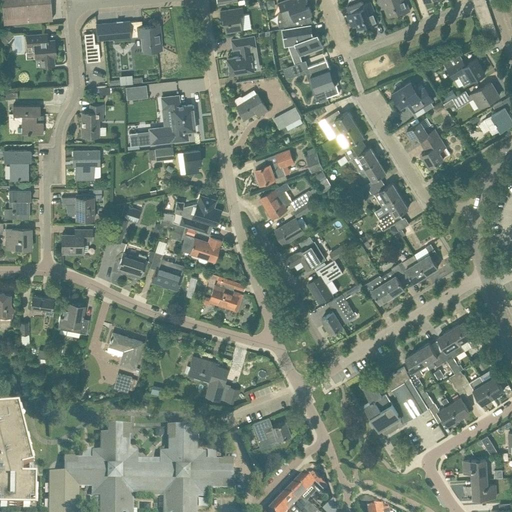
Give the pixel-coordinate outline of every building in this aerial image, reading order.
[(2,0),(4,23),(53,19),(50,0),(2,0)] [(271,0),(267,1),(269,8),(276,7),(274,0),(271,0)] [(305,1),(308,0),(307,0),(285,0),(279,2),(281,10),(284,26),(313,22),(310,15),(313,14),(310,6),(307,6),(305,1)] [(377,0),(381,9),(386,7),(389,16),(403,11),(403,13),(411,10),(406,0),(377,0)] [(482,0),(473,3),(475,10),(488,5),(486,0),(482,0)] [(365,7),(347,14),(351,26),(357,24),(358,28),(372,23),(372,25),(380,22),(371,1),(364,4),(365,7)] [(475,10),(477,15),(490,10),(488,5),(475,10)] [(241,15),(244,14),(243,7),(221,10),(222,18),(224,17),(226,32),(236,30),(244,29),(241,15)] [(477,15),(479,21),(492,16),(490,10),(477,15)] [(479,21),(481,27),(494,22),(492,16),(479,21)] [(143,35),(145,50),(162,49),(162,48),(161,48),(159,33),(160,33),(160,24),(142,26),(142,20),(130,21),(131,36),(143,35)] [(96,24),(98,39),(131,36),(130,21),(96,24)] [(481,27),(483,33),(496,28),(494,22),(481,27)] [(312,26),(283,31),(285,44),(296,42),(300,54),(323,46),(320,37),(316,39),(315,34),(313,34),(312,26)] [(483,33),(485,38),(498,34),(496,28),(483,33)] [(0,37),(0,39),(5,44),(12,36),(6,31),(0,37)] [(94,32),(83,33),(85,51),(86,62),(100,60),(98,43),(95,43),(94,32)] [(26,35),(27,46),(31,46),(32,50),(33,51),(35,51),(36,67),(56,65),(54,40),(46,41),(44,39),(44,34),(26,35)] [(498,34),(485,38),(487,41),(487,45),(500,40),(498,34)] [(255,35),(232,39),(234,49),(241,47),(242,55),(228,57),(231,73),(255,69),(253,57),(258,56),(255,35)] [(444,61),(447,67),(454,79),(459,76),(464,85),(485,72),(477,58),(466,64),(460,55),(444,61)] [(303,60),(285,67),(289,77),(306,71),(303,60)] [(327,60),(308,66),(317,91),(324,88),(328,97),(340,92),(337,84),(339,83),(335,72),(332,73),(327,60)] [(111,79),(112,85),(142,82),(141,77),(111,79)] [(253,96),(237,98),(237,101),(238,101),(241,121),(255,119),(254,110),(262,109),(261,101),(273,99),(270,81),(251,84),(253,96)] [(409,106),(413,112),(433,100),(426,89),(419,94),(411,81),(393,92),(402,105),(409,101),(411,104),(409,106)] [(455,102),(458,107),(475,97),(481,106),(499,95),(491,82),(467,96),(464,91),(453,97),(455,102)] [(124,85),(124,98),(146,97),(146,84),(124,85)] [(131,133),(129,133),(131,145),(139,144),(151,143),(165,141),(188,139),(187,130),(195,129),(192,104),(180,105),(179,95),(162,97),(162,98),(163,108),(165,126),(149,128),(150,131),(138,132),(131,133)] [(453,97),(444,102),(447,107),(455,102),(453,97)] [(36,133),(43,133),(43,120),(40,120),(40,104),(13,105),(13,114),(21,114),(22,134),(30,134),(30,133),(36,133)] [(82,112),(82,135),(99,135),(99,113),(103,113),(102,104),(90,104),(90,112),(82,112)] [(296,106),(274,117),(280,129),(302,117),(296,106)] [(484,119),(493,133),(501,128),(501,129),(511,122),(511,116),(506,106),(492,114),(484,119)] [(339,109),(325,118),(336,135),(343,131),(356,122),(349,110),(342,114),(339,109)] [(419,139),(423,145),(435,137),(440,134),(435,127),(431,130),(428,126),(426,128),(421,121),(407,129),(412,137),(410,138),(413,143),(415,141),(415,142),(419,139)] [(343,147),(347,153),(361,144),(358,140),(365,136),(356,122),(343,131),(350,143),(343,147)] [(435,137),(423,145),(427,151),(420,155),(424,160),(426,159),(430,166),(444,158),(440,151),(442,149),(447,146),(440,134),(435,137)] [(360,170),(359,170),(378,158),(371,146),(364,150),(361,144),(347,153),(347,154),(345,155),(351,165),(356,167),(358,171),(360,170)] [(173,147),(155,149),(156,159),(156,160),(174,158),(173,147)] [(94,179),(94,164),(99,164),(99,148),(73,149),(73,164),(76,164),(76,179),(94,179)] [(270,163),(256,168),(261,183),(275,178),(277,182),(287,178),(286,174),(291,172),(288,165),(295,162),(290,148),(267,157),(270,163)] [(4,150),(4,160),(10,160),(10,180),(18,179),(28,179),(28,160),(30,160),(30,149),(4,150)] [(199,149),(182,152),(185,173),(199,171),(198,163),(201,163),(199,149)] [(319,157),(308,161),(312,173),(323,168),(319,157)] [(366,183),(369,189),(383,180),(380,176),(387,172),(378,158),(359,170),(360,170),(364,177),(369,174),(373,179),(366,183)] [(323,170),(316,174),(320,181),(318,183),(323,192),(333,186),(323,170)] [(374,192),(382,205),(400,193),(393,182),(386,186),(383,180),(369,189),(372,194),(374,192)] [(125,181),(119,184),(123,190),(128,187),(125,181)] [(287,182),(261,198),(273,218),(287,209),(285,205),(292,201),(285,190),(290,188),(287,182)] [(296,208),(306,202),(322,192),(317,186),(292,203),(296,208)] [(9,190),(9,200),(13,200),(13,210),(12,210),(12,212),(13,212),(13,218),(29,217),(29,199),(31,199),(31,189),(9,190)] [(82,196),(62,197),(62,204),(68,204),(70,214),(70,215),(76,215),(76,219),(94,219),(94,200),(101,200),(101,193),(82,194),(82,196)] [(395,222),(399,219),(405,216),(402,211),(409,207),(400,193),(382,205),(390,218),(388,219),(391,224),(395,222)] [(177,200),(173,212),(181,214),(178,223),(207,233),(210,223),(215,225),(220,209),(213,207),(215,200),(200,195),(197,202),(184,207),(185,203),(177,200)] [(306,202),(296,208),(294,209),(298,216),(309,208),(306,202)] [(125,205),(121,217),(132,221),(136,209),(125,205)] [(162,212),(161,218),(172,222),(173,214),(168,213),(162,212)] [(405,216),(399,219),(395,222),(403,235),(405,234),(402,228),(410,223),(405,216)] [(116,217),(109,239),(121,243),(128,221),(116,217)] [(276,230),(284,244),(305,232),(296,217),(276,230)] [(161,218),(160,224),(173,226),(171,238),(177,239),(175,245),(179,246),(185,226),(172,222),(161,218)] [(396,225),(390,228),(394,234),(400,231),(396,225)] [(6,247),(11,248),(31,247),(31,228),(6,229),(6,238),(6,247)] [(62,253),(83,253),(83,239),(92,239),(92,229),(75,229),(75,235),(71,234),(71,233),(62,233),(62,253)] [(185,235),(180,250),(189,253),(189,252),(200,256),(199,259),(199,261),(204,262),(206,261),(207,258),(215,261),(219,246),(221,240),(210,236),(208,242),(195,238),(185,235)] [(297,252),(286,259),(291,266),(302,260),(308,270),(326,258),(315,240),(314,241),(310,235),(301,241),(304,247),(297,252)] [(427,248),(415,255),(427,274),(439,266),(434,259),(440,256),(431,243),(426,246),(427,248)] [(336,248),(340,255),(347,251),(342,244),(336,248)] [(152,262),(151,264),(157,266),(156,269),(152,281),(163,284),(169,286),(177,289),(184,266),(167,260),(161,258),(162,254),(155,251),(152,262)] [(146,260),(145,259),(146,256),(139,253),(138,257),(123,252),(118,268),(141,275),(146,260)] [(402,260),(397,264),(406,277),(411,274),(415,281),(427,274),(415,255),(414,254),(403,261),(402,260)] [(320,276),(308,283),(320,302),(333,294),(327,283),(343,272),(335,258),(317,270),(320,276)] [(393,269),(382,276),(393,295),(405,287),(401,280),(406,277),(397,264),(392,267),(393,269)] [(233,291),(236,281),(217,275),(210,273),(200,302),(208,304),(209,301),(233,309),(239,292),(233,291)] [(380,274),(363,285),(372,298),(377,295),(381,302),(393,295),(382,276),(381,276),(380,274)] [(336,309),(322,318),(331,332),(343,325),(349,321),(344,313),(352,308),(345,298),(364,286),(361,282),(331,301),(336,309)] [(11,311),(14,310),(10,303),(10,293),(5,293),(4,292),(4,291),(3,291),(0,293),(0,292),(0,315),(11,316),(11,311)] [(30,306),(52,310),(54,298),(32,295),(30,306)] [(83,317),(85,305),(63,300),(58,328),(87,332),(89,319),(83,317)] [(464,321),(451,329),(461,343),(465,350),(465,351),(472,347),(471,346),(482,340),(475,329),(471,332),(464,321)] [(28,322),(20,322),(21,334),(29,334),(28,322)] [(446,348),(441,350),(455,372),(460,369),(463,367),(461,363),(459,365),(454,357),(465,350),(461,343),(451,329),(439,336),(446,348)] [(109,345),(107,350),(122,354),(120,362),(135,367),(143,341),(113,332),(111,337),(110,337),(108,344),(109,345)] [(430,342),(418,349),(426,362),(432,358),(437,366),(447,359),(441,350),(437,353),(430,342)] [(412,368),(407,371),(417,387),(423,384),(419,377),(424,374),(419,366),(426,362),(418,349),(406,357),(412,368)] [(484,356),(491,367),(496,363),(490,352),(484,356)] [(210,360),(193,355),(187,374),(209,380),(205,394),(232,402),(234,395),(237,396),(239,389),(230,386),(223,384),(228,368),(209,363),(210,360)] [(382,428),(386,435),(430,408),(428,405),(422,394),(417,387),(404,366),(382,380),(386,386),(380,390),(371,376),(360,383),(371,401),(364,405),(371,415),(370,415),(379,430),(382,428)] [(440,368),(434,372),(438,379),(445,375),(440,368)] [(460,369),(455,372),(462,384),(467,380),(460,369)] [(495,375),(484,382),(493,397),(504,390),(500,383),(506,380),(499,369),(494,373),(495,375)] [(462,384),(455,372),(450,376),(457,387),(462,384)] [(119,373),(115,388),(128,391),(129,388),(132,378),(132,377),(119,373)] [(493,397),(484,382),(481,376),(470,383),(483,403),(493,397)] [(132,378),(129,388),(134,390),(137,380),(132,378)] [(462,384),(457,387),(461,394),(467,391),(462,384)] [(427,391),(422,394),(428,405),(434,402),(427,391)] [(460,396),(450,402),(459,418),(470,411),(460,396)] [(459,418),(448,398),(442,402),(445,406),(439,409),(449,424),(459,418)] [(0,508),(30,508),(30,503),(36,503),(36,487),(29,486),(29,477),(22,477),(23,468),(33,466),(31,456),(27,457),(24,446),(28,445),(24,427),(20,428),(17,417),(21,416),(18,407),(0,408),(0,508)] [(269,418),(252,424),(260,445),(291,434),(285,420),(272,425),(269,418)] [(73,511),(74,500),(78,500),(79,487),(93,487),(93,492),(96,495),(101,495),(100,511),(196,511),(197,496),(201,496),(204,493),(204,489),(232,489),(233,460),(224,460),(224,461),(204,461),(204,456),(201,453),(197,453),(197,435),(190,435),(190,427),(167,427),(167,436),(169,436),(169,452),(162,452),(162,460),(163,460),(163,466),(135,465),(135,460),(137,460),(137,452),(130,452),(130,436),(132,436),(132,426),(109,426),(109,434),(101,434),(101,452),(97,452),(94,455),(94,459),(74,459),(74,458),(65,458),(65,473),(50,473),(49,511),(73,511)] [(473,472),(474,479),(487,478),(486,459),(464,460),(464,461),(465,472),(464,472),(464,473),(473,472)] [(304,474),(295,483),(306,493),(311,488),(319,496),(327,487),(312,473),(308,478),(304,474)] [(487,478),(474,479),(474,485),(473,485),(474,498),(496,497),(496,484),(488,484),(487,478)] [(286,492),(304,510),(306,511),(316,511),(306,502),(306,503),(301,498),(306,493),(295,483),(286,492)] [(286,492),(277,501),(288,511),(293,506),(298,511),(306,511),(304,510),(286,492)] [(287,511),(288,511),(277,501),(268,511),(269,511),(287,511)] [(511,511),(511,502),(510,503),(510,510),(492,510),(492,511),(511,511)] [(324,508),(327,511),(328,511),(332,508),(328,503),(324,508)]
